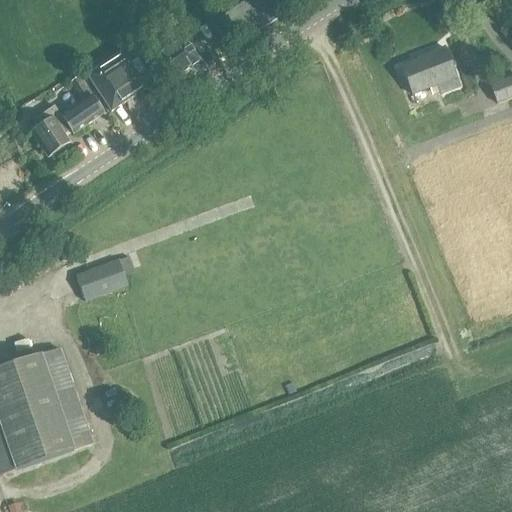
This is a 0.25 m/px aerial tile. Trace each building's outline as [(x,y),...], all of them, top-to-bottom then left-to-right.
[(236,46),(287,12),(281,2),(284,0),(246,0),(218,19),(236,46)] [(161,87),(198,62),(184,40),(146,65),(161,87)] [(459,87),(444,48),(426,55),(426,57),(400,67),(412,96),(437,86),(440,95),(459,87)] [(111,113),(153,84),(130,49),(87,77),(111,113)] [(497,105),(511,98),(511,77),(490,86),(497,105)] [(72,135),(103,115),(78,78),(70,84),(82,102),(61,117),(54,107),(32,122),(37,129),(30,134),(47,159),(69,144),(63,135),(69,131),(72,135)] [(84,303),(121,290),(126,288),(117,263),(76,277),(84,303)] [(15,473),(93,446),(60,350),(0,370),(0,476),(15,472),(15,473)]
